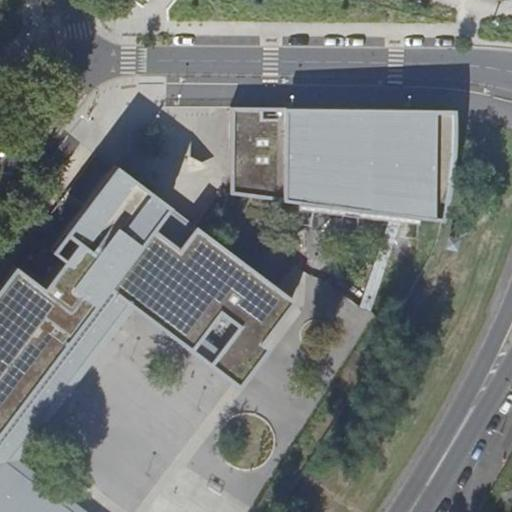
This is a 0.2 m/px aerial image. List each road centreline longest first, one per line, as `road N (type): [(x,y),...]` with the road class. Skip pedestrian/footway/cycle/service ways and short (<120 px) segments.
road 1 (unclassified): [(511,71),(396,62),(84,61)]
road 2 (primary): [(511,302),(400,511)]
road 3 (primary): [(423,511),(511,364)]
road 4 (residential): [(84,61),(0,186)]
